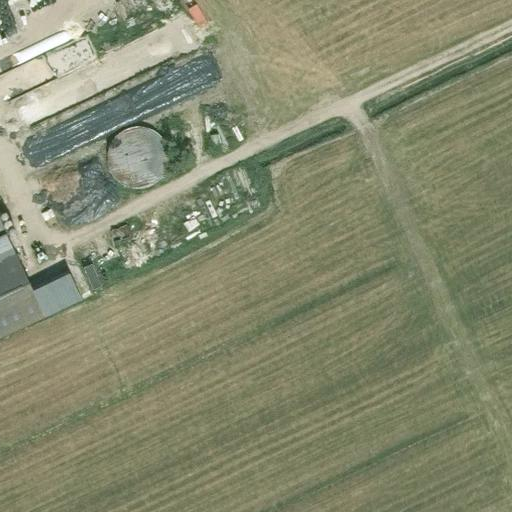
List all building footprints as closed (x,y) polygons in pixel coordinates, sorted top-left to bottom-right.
[(101,55),(107,78),(131,71),(125,49),(101,55)] [(0,86),(5,97),(59,72),(51,54),(0,77),(0,86)] [(89,62),(45,78),(56,107),(99,92),(94,77),(95,77),(89,62)] [(130,184),(157,175),(138,119),(101,132),(115,174),(126,170),(130,184)] [(30,173),(39,197),(98,175),(89,151),(30,173)] [(124,240),(168,222),(161,204),(116,223),(124,240)] [(13,252),(7,240),(0,224),(0,337),(43,318),(13,252)] [(57,291),(63,307),(75,302),(68,287),(57,291)]
